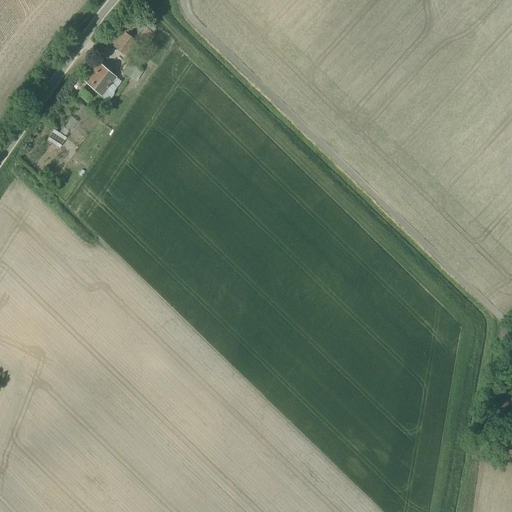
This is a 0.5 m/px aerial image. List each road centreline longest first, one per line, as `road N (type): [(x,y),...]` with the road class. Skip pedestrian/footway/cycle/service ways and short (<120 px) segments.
road 1 (unclassified): [(180,0),(188,29),(511,331)]
road 2 (unclassified): [(111,0),(0,153)]
